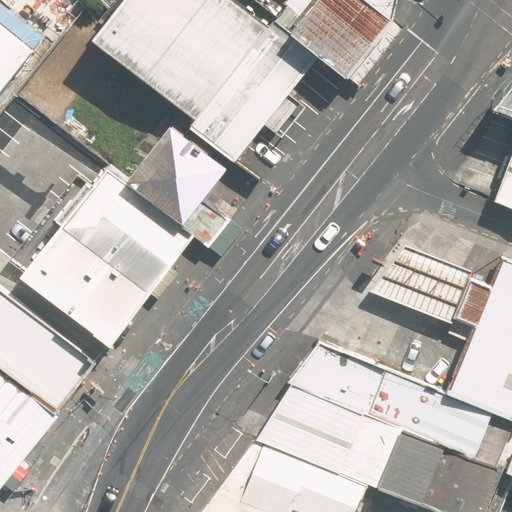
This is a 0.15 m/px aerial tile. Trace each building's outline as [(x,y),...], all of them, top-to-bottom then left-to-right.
[(311,62),(230,0),(120,0),(89,40),(192,120),(187,127),(233,162),(311,62)] [(389,16),(369,0),(312,0),(288,28),(345,76),(389,16)] [(369,0),(389,16),(393,0),(369,0)] [(0,23),(0,103),(39,54),(0,23)] [(511,79),(497,103),(511,109),(511,79)] [(227,165),(170,121),(127,179),(194,232),(209,244),(231,215),(206,195),(227,165)] [(511,206),(511,156),(495,201),(511,206)] [(127,179),(108,165),(63,222),(149,289),(194,232),(127,179)] [(149,289),(63,222),(22,273),(109,342),(149,289)] [(451,320),(474,270),(406,242),(370,288),(451,320)] [(511,418),(511,260),(501,256),(443,391),(511,418)] [(86,366),(0,299),(0,373),(49,412),(86,366)] [(511,418),(443,391),(330,343),(258,433),(368,478),(455,511),(481,511),(511,440),(511,418)] [(0,474),(49,412),(0,373),(0,474)] [(354,511),(368,478),(258,433),(200,511),(354,511)]
